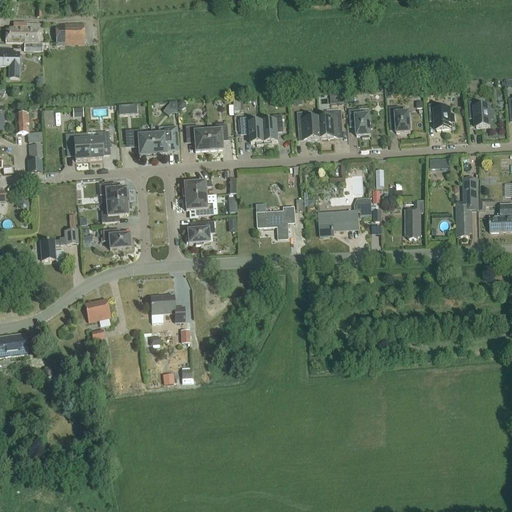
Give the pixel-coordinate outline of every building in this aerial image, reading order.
[(6,41),(5,45),(35,45),(39,46),(39,26),(27,26),(27,23),(13,23),(13,27),(8,27),(8,30),(5,30),(5,42),(6,41)] [(65,27),(55,27),(56,47),(84,47),(84,25),(64,25),(65,27)] [(25,54),(43,54),(43,46),(25,46),(25,54)] [(0,50),(0,68),(8,69),(8,82),(19,82),(19,69),(19,55),(13,55),(13,51),(0,50)] [(477,82),(464,83),(465,90),(477,89),(477,82)] [(435,87),(426,87),(427,98),(436,98),(435,87)] [(393,90),(385,91),(386,99),(393,98),(393,90)] [(342,94),(329,95),(329,106),(343,105),(342,94)] [(297,97),(289,97),(290,106),(297,106),(297,97)] [(480,102),(468,103),(469,118),(475,118),(476,130),(490,129),(490,122),(494,122),(493,113),(489,114),(489,108),(480,108),(480,102)] [(169,106),(167,110),(173,115),(178,115),(177,103),(169,104),(169,106)] [(181,103),(177,105),(177,110),(182,112),(186,110),(186,105),(181,103)] [(440,105),(428,106),(430,121),(436,121),(436,133),(450,131),(450,125),(454,125),(453,116),(449,117),(449,111),(440,111),(440,105)] [(400,108),(389,109),(390,124),(396,124),(397,135),(410,134),(409,114),(400,114),(400,108)] [(83,110),(73,111),(74,119),(84,119),(83,110)] [(356,126),(356,129),(357,138),(362,138),(363,140),(370,140),(369,137),(371,137),(370,131),(373,130),(372,123),(370,123),(369,116),(360,117),(360,111),(349,112),(350,127),(356,126)] [(319,120),(321,141),(334,140),(333,128),(341,127),(340,112),(327,113),(327,119),(319,120)] [(321,141),(319,120),(311,121),(310,115),(298,115),(299,130),(306,130),(307,142),(321,141)] [(28,116),(15,117),(15,122),(16,137),(18,137),(29,136),(28,128),(28,116)] [(263,124),(265,147),(273,147),(272,144),(278,144),(277,132),(283,132),(282,117),(274,117),(271,121),(271,123),(263,124)] [(265,147),(263,124),(255,125),(254,119),(240,120),(241,135),(250,134),(251,146),(257,145),(257,148),(265,147)] [(207,133),(209,154),(222,153),(222,141),(228,140),(226,125),(215,126),(216,132),(207,133)] [(209,154),(207,133),(199,133),(199,127),(185,128),(186,143),(194,143),(195,155),(209,154)] [(151,137),(153,160),(161,159),(160,157),(166,157),(166,154),(179,152),(178,129),(159,130),(160,136),(151,137)] [(153,160),(151,137),(143,137),(142,131),(125,133),(126,148),(138,147),(139,159),(145,158),(145,160),(153,160)] [(89,162),(102,161),(102,149),(110,149),(108,134),(87,135),(87,141),(89,162)] [(89,162),(87,141),(87,135),(65,137),(66,152),(74,151),(75,163),(89,162)] [(29,160),(43,160),(43,148),(29,148),(29,160)] [(28,176),(43,175),(42,163),(27,164),(28,176)] [(377,188),(385,188),(386,171),(377,171),(377,188)] [(463,205),(456,205),(457,236),(460,236),(460,239),(469,239),(469,235),(472,235),(472,213),(478,213),(477,181),(463,182),(463,205)] [(185,199),(206,198),(205,189),(211,189),(211,184),(184,186),(184,192),(182,192),(182,199),(185,199)] [(106,205),(127,204),(126,190),(114,191),(114,185),(99,186),(100,198),(105,197),(106,205)] [(206,198),(185,199),(186,213),(198,212),(198,218),(213,217),(212,206),(206,206),(206,198)] [(357,213),(357,214),(360,214),(360,219),(370,218),(369,202),(356,202),(357,213)] [(479,202),(479,211),(486,211),(486,207),(495,207),(495,202),(479,202)] [(127,204),(106,205),(107,214),(101,214),(102,225),(117,224),(116,218),(128,217),(127,204)] [(405,212),(405,239),(408,239),(408,242),(418,242),(417,239),(421,239),(420,215),(424,215),(424,204),(413,204),(413,212),(405,212)] [(500,220),(489,220),(489,235),(511,234),(511,206),(500,208),(500,220)] [(288,226),(295,226),(295,209),(283,210),(283,214),(256,215),(257,231),(279,230),(280,242),(289,241),(288,226)] [(359,232),(357,214),(357,213),(318,216),(320,239),(334,238),(333,234),(359,232)] [(54,242),(40,244),(41,263),(55,262),(54,248),(59,248),(78,247),(77,233),(76,233),(74,217),(68,218),(70,233),(64,234),(64,240),(59,241),(59,242),(54,243),(54,242)] [(229,235),(237,235),(236,219),(228,219),(229,235)] [(188,238),(185,238),(186,245),(188,245),(188,246),(195,246),(195,248),(204,247),(203,245),(209,245),(209,236),(215,235),(214,223),(199,224),(199,231),(187,232),(188,238)] [(117,231),(102,232),(103,244),(109,243),(110,252),(130,250),(129,236),(118,237),(117,231)] [(174,298),(150,299),(152,326),(163,326),(162,317),(174,316),(175,325),(185,324),(184,309),(174,310),(174,298)] [(106,302),(84,307),(88,325),(110,320),(106,302)] [(90,335),(92,343),(95,342),(101,341),(104,340),(102,332),(90,335)] [(180,333),(181,345),(189,344),(189,332),(180,333)] [(0,359),(27,356),(24,337),(0,339),(0,359)] [(160,339),(149,340),(150,348),(161,347),(160,339)] [(45,380),(59,378),(58,369),(44,371),(45,380)] [(191,372),(181,372),(182,381),(192,381),(191,372)] [(172,376),(163,377),(165,387),(174,386),(173,385),(176,385),(176,381),(173,381),(172,376)]
